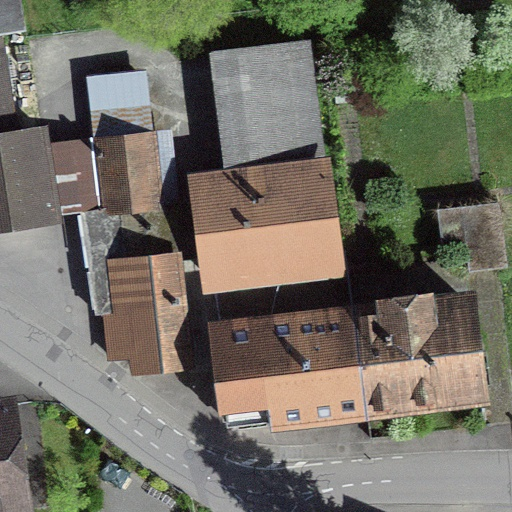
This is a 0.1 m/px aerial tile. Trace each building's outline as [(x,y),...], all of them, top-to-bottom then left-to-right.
[(0,0),(0,36),(26,33),(21,0),(0,0)] [(0,226),(55,219),(41,126),(13,130),(0,40),(0,226)] [(253,177),(200,184),(212,278),(337,262),(311,44),(238,53),(253,177)] [(187,361),(175,253),(181,252),(175,202),(156,204),(140,68),(91,74),(106,209),(84,211),(95,310),(107,309),(112,357),(133,355),(134,367),(187,361)] [(469,274),(504,270),(497,205),(437,212),(442,253),(466,250),(469,274)] [(217,329),(228,424),(481,393),(470,302),(432,307),(431,297),(430,292),(376,299),(377,310),(332,315),(217,329)] [(0,508),(30,504),(16,403),(0,405),(0,508)]
